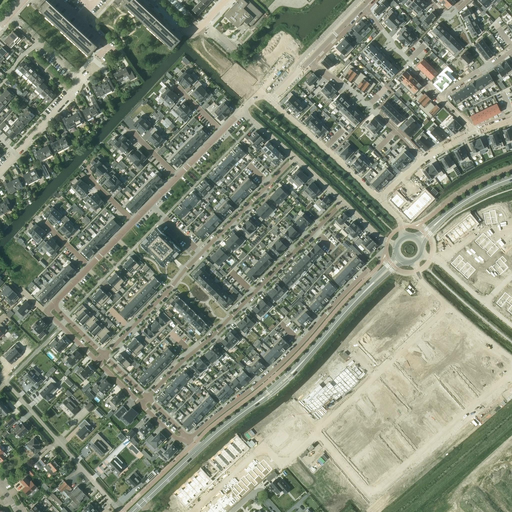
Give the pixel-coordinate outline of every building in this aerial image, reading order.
[(37,3),(35,5),(88,55),(97,46),(48,0),(39,0),(37,2),(37,3)] [(118,5),(120,2),(171,50),(181,40),(137,0),(115,0),(114,1),(118,5)] [(243,0),(237,0),(224,15),(237,28),(242,23),(246,27),(247,25),(250,27),(263,14),(249,1),(247,3),(243,0)] [(409,0),(408,0),(405,4),(412,10),(411,11),(421,1),(420,0),(413,0),(412,2),(409,0)] [(448,0),(444,5),(448,8),(447,9),(448,9),(450,6),(451,7),(456,2),(455,2),(456,1),(455,0),(448,0)] [(477,0),(483,5),(481,8),(485,12),(492,5),(486,0),(478,0),(477,0)] [(201,1),(197,5),(202,11),(207,6),(201,1)] [(374,11),(378,16),(379,15),(378,15),(384,10),(386,12),(391,7),(384,1),(382,3),(381,3),(382,3),(377,7),(374,9),(375,10),(374,11)] [(421,1),(411,11),(418,18),(423,13),(421,11),(426,5),(425,4),(423,1),(422,2),(421,1)] [(202,11),(197,5),(193,10),(198,15),(202,11)] [(460,13),(460,14),(460,15),(461,16),(463,19),(465,21),(475,16),(471,8),(468,9),(467,9),(468,9),(467,10),(467,9),(463,11),(464,12),(460,14),(460,13)] [(388,16),(383,21),(383,22),(384,21),(384,22),(384,23),(387,25),(388,26),(397,16),(390,9),(386,14),(388,16)] [(424,15),(419,20),(422,22),(423,21),(428,25),(433,20),(433,21),(436,18),(435,18),(436,17),(432,12),(426,18),(424,15)] [(397,16),(388,26),(392,30),(397,25),(400,27),(404,23),(401,20),(401,21),(397,17),(397,16)] [(475,16),(465,21),(466,24),(465,24),(466,25),(467,27),(468,28),(468,29),(479,24),(475,16)] [(361,35),(368,27),(362,20),(358,24),(353,29),(355,31),(353,34),(356,37),(354,40),(358,43),(363,38),(361,35)] [(438,24),(429,33),(433,36),(442,28),(441,27),(440,26),(438,24)] [(479,24),(468,29),(469,30),(470,31),(469,31),(470,32),(471,34),(472,34),(473,37),(482,32),(478,24),(479,24)] [(402,33),(396,38),(397,38),(399,40),(398,40),(401,43),(411,32),(410,33),(404,26),(399,31),(402,33)] [(442,28),(433,36),(437,40),(446,32),(445,31),(444,30),(442,28)] [(13,31),(9,36),(16,43),(20,38),(22,40),(24,37),(16,30),(14,32),(13,31)] [(411,32),(401,43),(403,45),(404,45),(405,46),(405,47),(411,42),(413,44),(418,38),(416,36),(415,36),(411,32)] [(446,32),(437,40),(441,44),(450,35),(449,35),(449,34),(448,34),(448,33),(448,34),(446,32)] [(450,35),(441,44),(445,48),(454,39),(453,38),(452,37),(450,35)] [(7,43),(4,45),(13,53),(15,51),(11,47),(16,43),(9,36),(4,41),(7,43)] [(341,41),(340,43),(350,53),(354,48),(353,48),(356,46),(352,42),(350,45),(344,39),(343,39),(341,41)] [(454,39),(445,48),(449,52),(457,43),(455,41),(455,40),(455,41),(454,40),(454,39)] [(481,39),(474,45),(477,49),(484,43),(481,39)] [(340,43),(335,47),(342,53),(339,56),(343,60),(350,53),(340,43)] [(370,43),(361,52),(365,56),(374,47),(372,45),(370,43)] [(457,43),(449,52),(453,56),(462,47),(461,46),(461,47),(460,46),(461,46),(460,46),(460,45),(459,45),(457,43)] [(484,43),(477,49),(480,53),(487,47),(484,43)] [(2,47),(0,49),(0,53),(5,58),(9,53),(11,55),(13,53),(4,45),(3,47),(2,47)] [(374,47),(365,56),(369,60),(378,51),(376,49),(374,47)] [(487,47),(480,53),(483,56),(490,51),(487,47)] [(472,60),(473,59),(469,54),(469,53),(466,50),(460,56),(468,63),(467,64),(470,67),(474,62),(472,60)] [(378,51),(369,60),(371,58),(375,62),(382,55),(380,53),(378,51)] [(490,51),(483,56),(486,60),(493,55),(490,51)] [(382,55),(375,62),(379,66),(386,58),(384,56),(383,57),(382,55)] [(338,64),(333,60),(331,62),(326,56),(320,62),(321,63),(320,63),(322,65),(323,65),(328,69),(333,64),(335,66),(338,64)] [(386,58),(379,66),(382,70),(389,63),(387,61),(388,60),(386,58)] [(423,59),(417,66),(420,69),(427,63),(423,59)] [(503,62),(500,64),(508,76),(511,72),(511,64),(511,65),(509,66),(505,60),(505,61),(503,62)] [(22,62),(17,68),(19,70),(23,74),(30,67),(25,63),(24,64),(22,62)] [(389,63),(382,70),(386,73),(384,75),(385,75),(394,66),(392,64),(391,64),(389,63)] [(427,63),(420,69),(424,73),(430,66),(427,63)] [(349,64),(342,74),(345,76),(343,77),(347,80),(356,69),(349,64)] [(495,67),(495,68),(499,74),(497,76),(500,81),(508,75),(508,76),(500,64),(497,66),(495,68),(495,67)] [(394,66),(385,75),(390,80),(396,73),(395,73),(397,70),(393,67),(394,66)] [(430,66),(424,73),(427,76),(433,70),(430,66)] [(23,74),(28,79),(35,71),(30,67),(23,74)] [(135,78),(130,68),(127,70),(125,68),(114,74),(117,81),(119,80),(119,81),(120,82),(121,82),(122,82),(123,81),(123,80),(122,79),(128,76),(130,81),(135,78)] [(356,69),(347,80),(351,83),(352,83),(352,82),(355,84),(362,74),(356,69)] [(443,79),(438,84),(443,89),(448,84),(449,86),(455,80),(449,74),(451,72),(448,69),(441,76),(443,79)] [(179,77),(177,79),(182,83),(191,74),(190,75),(186,70),(183,73),(181,72),(178,75),(179,77)] [(402,72),(396,78),(396,79),(400,83),(409,74),(405,70),(402,73),(402,72)] [(433,70),(427,76),(431,80),(437,73),(433,70)] [(28,79),(33,83),(39,76),(35,71),(28,79)] [(305,81),(303,83),(308,87),(307,88),(310,90),(315,85),(313,83),(318,78),(313,73),(305,81)] [(488,73),(484,76),(490,87),(495,84),(489,74),(488,73)] [(182,83),(181,84),(185,88),(186,87),(186,88),(191,83),(193,85),(198,80),(191,74),(182,83)] [(362,74),(355,84),(357,86),(356,87),(360,90),(369,79),(362,74)] [(409,74),(400,83),(404,87),(413,78),(413,77),(411,75),(411,76),(409,74)] [(33,83),(37,87),(42,82),(44,80),(39,76),(33,83)] [(481,78),(479,79),(485,89),(490,87),(484,76),(483,77),(482,77),(483,77),(482,77),(481,77),(481,78)] [(107,82),(102,85),(106,93),(112,90),(111,89),(114,87),(109,78),(106,79),(107,82)] [(413,78),(404,87),(408,91),(417,82),(413,78)] [(369,79),(360,90),(364,93),(366,92),(368,94),(376,84),(369,79)] [(474,81),(481,92),(480,91),(484,88),(485,90),(485,89),(479,79),(476,81),(475,81),(475,82),(474,81)] [(472,83),(469,84),(476,95),(481,92),(474,81),(473,82),(472,83)] [(35,89),(40,93),(46,86),(42,82),(37,87),(35,89)] [(197,88),(192,93),(193,94),(192,95),(196,98),(196,97),(197,98),(206,88),(199,82),(195,86),(197,88)] [(319,87),(313,92),(316,95),(318,92),(323,96),(332,86),(331,86),(328,83),(328,82),(321,89),(319,87)] [(417,82),(408,91),(412,95),(413,95),(413,96),(419,89),(419,88),(421,86),(417,82)] [(468,86),(465,88),(471,96),(475,94),(476,95),(469,84),(470,85),(469,85),(468,86)] [(106,93),(102,85),(96,87),(95,85),(92,86),(97,97),(100,96),(106,93)] [(40,93),(45,98),(51,91),(46,86),(40,93)] [(332,86),(323,96),(329,102),(332,99),(330,97),(336,91),(332,86)] [(2,94),(9,101),(14,96),(15,97),(16,95),(9,88),(8,90),(7,89),(2,94)] [(163,94),(159,98),(163,102),(173,93),(168,88),(166,90),(164,88),(161,92),(163,94)] [(206,88),(197,98),(201,102),(208,94),(204,90),(206,89),(206,88)] [(463,89),(461,90),(466,99),(471,96),(465,88),(464,88),(463,89)] [(459,92),(456,93),(462,104),(463,103),(462,102),(466,99),(461,90),(460,91),(459,92),(459,91),(458,92),(459,92)] [(51,91),(45,98),(49,102),(56,95),(51,91)] [(173,93),(163,102),(164,102),(165,101),(169,105),(168,106),(170,109),(175,104),(173,102),(177,97),(176,96),(177,96),(174,92),(173,93)] [(288,98),(284,103),(284,104),(284,103),(288,107),(296,98),(290,92),(286,96),(288,98)] [(421,92),(412,101),(418,107),(428,97),(424,93),(423,95),(421,92)] [(451,96),(454,100),(453,100),(455,103),(458,107),(462,104),(456,93),(455,94),(454,94),(454,95),(451,96)] [(2,94),(0,96),(0,101),(5,106),(9,101),(2,94)] [(339,95),(330,104),(335,108),(343,99),(339,96),(339,95)] [(96,101),(93,96),(90,98),(93,103),(94,105),(88,108),(93,117),(99,114),(102,112),(96,101)] [(428,97),(418,107),(424,112),(432,104),(430,102),(432,100),(428,97)] [(296,98),(288,107),(292,111),(300,102),(296,99),(297,98),(296,98)] [(223,103),(219,107),(227,115),(231,110),(226,106),(229,103),(224,99),(221,101),(223,103)] [(343,99),(335,108),(338,112),(347,103),(343,99)] [(386,101),(379,108),(383,111),(389,105),(386,101)] [(300,102),(292,111),(296,114),(295,115),(296,115),(304,107),(304,106),(300,102)] [(176,105),(172,110),(178,116),(188,107),(187,107),(188,106),(184,103),(183,103),(178,107),(176,105)] [(347,103),(338,112),(339,112),(339,111),(343,114),(342,115),(342,116),(351,107),(347,103)] [(432,104),(424,112),(430,118),(440,108),(436,105),(434,106),(432,104)] [(496,104),(492,106),(496,114),(500,112),(496,104)] [(389,105),(383,111),(386,115),(393,108),(389,105)] [(492,106),(487,108),(492,116),(496,114),(492,106)] [(23,113),(30,120),(35,115),(32,113),(34,111),(29,107),(23,113)] [(188,107),(178,116),(183,121),(192,112),(188,107)] [(213,110),(211,113),(215,117),(218,114),(222,119),(223,118),(224,118),(226,115),(227,115),(219,107),(215,111),(213,110)] [(351,107),(342,116),(346,119),(355,111),(355,110),(351,107)] [(82,108),(79,110),(84,120),(84,119),(87,118),(87,120),(93,117),(88,108),(83,111),(82,108)] [(393,108),(386,115),(390,118),(396,111),(393,108)] [(487,108),(483,110),(487,118),(492,116),(487,108)] [(78,114),(72,117),(76,125),(85,121),(84,119),(84,120),(79,110),(76,111),(78,114)] [(483,110),(479,112),(483,120),(487,118),(483,110)] [(355,111),(346,119),(350,123),(358,114),(355,111)] [(396,111),(390,118),(393,121),(400,115),(396,111)] [(312,112),(303,121),(308,125),(316,116),(312,112)] [(479,112),(474,114),(479,123),(483,120),(479,112)] [(23,113),(18,118),(26,125),(30,120),(23,113)] [(358,114),(350,123),(354,127),(363,118),(362,118),(358,114)] [(474,114),(470,116),(474,125),(479,123),(474,114)] [(400,115),(393,121),(397,125),(403,118),(400,115)] [(136,117),(133,120),(135,122),(133,124),(137,129),(146,119),(146,120),(141,116),(138,119),(136,117)] [(316,116),(308,125),(311,129),(320,120),(316,116)] [(76,125),(72,117),(67,119),(65,117),(62,119),(67,128),(68,129),(69,129),(70,129),(76,125)] [(410,117),(404,124),(407,127),(404,131),(410,137),(419,128),(413,122),(414,121),(410,117)] [(18,118),(14,123),(21,129),(26,125),(18,118)] [(365,122),(362,125),(364,127),(368,131),(378,122),(377,121),(377,122),(373,118),(374,118),(373,118),(367,124),(365,122)] [(452,118),(445,125),(454,134),(458,130),(457,130),(461,126),(457,122),(452,118)] [(138,129),(137,130),(140,133),(141,132),(142,133),(151,124),(146,119),(137,129),(138,129)] [(320,120),(311,129),(315,133),(324,124),(323,125),(319,121),(320,120)] [(378,122),(368,131),(375,138),(378,134),(376,132),(382,126),(378,122)] [(14,123),(10,127),(17,134),(21,129),(14,123)] [(324,124),(315,133),(319,137),(324,132),(326,134),(328,132),(326,129),(328,128),(324,124)] [(201,125),(195,131),(204,140),(208,135),(201,129),(203,127),(201,125)] [(431,126),(427,129),(430,132),(429,132),(439,142),(444,136),(435,127),(433,128),(431,126)] [(17,134),(10,127),(6,132),(13,139),(17,134)] [(148,140),(151,144),(152,143),(160,136),(156,131),(157,130),(155,127),(150,132),(152,134),(148,139),(148,140)] [(509,128),(502,130),(503,131),(504,134),(503,134),(504,138),(505,137),(506,141),(507,144),(511,141),(511,135),(511,136),(509,129),(509,128)] [(192,135),(191,135),(200,143),(204,140),(195,131),(196,132),(192,136),(192,135)] [(256,131),(247,140),(251,144),(260,135),(256,131)] [(64,137),(58,140),(63,149),(69,146),(69,147),(72,146),(71,143),(66,133),(64,134),(63,135),(64,137)] [(421,137),(416,142),(425,151),(431,145),(425,140),(428,137),(422,133),(420,135),(421,137)] [(495,133),(488,135),(489,135),(493,146),(492,146),(493,146),(493,148),(499,146),(500,148),(504,147),(501,139),(498,140),(495,133)] [(117,136),(110,143),(117,149),(127,139),(126,138),(126,137),(123,134),(119,139),(117,136)] [(191,135),(188,139),(196,147),(200,143),(191,135)] [(260,135),(251,144),(256,149),(255,150),(258,152),(262,148),(259,146),(265,140),(260,135)] [(160,136),(152,143),(157,148),(164,140),(160,136)] [(474,140),(480,153),(479,151),(484,149),(485,150),(488,149),(486,145),(483,146),(480,138),(479,138),(479,139),(475,141),(474,140)] [(127,139),(117,149),(118,150),(118,149),(122,153),(123,152),(126,154),(130,149),(128,147),(132,143),(129,140),(128,140),(127,139)] [(188,139),(184,143),(192,151),(196,147),(188,139)] [(52,140),(49,142),(54,152),(55,153),(57,152),(63,149),(58,140),(53,143),(52,140)] [(474,140),(468,143),(469,143),(472,151),(470,152),(471,156),(480,153),(474,140)] [(47,146),(42,149),(46,158),(52,155),(51,153),(54,152),(49,142),(46,143),(47,146)] [(268,142),(262,148),(265,152),(264,154),(272,145),(270,144),(268,142)] [(345,149),(340,155),(345,160),(353,152),(348,147),(350,144),(347,142),(342,147),(345,149)] [(184,143),(180,147),(189,155),(192,151),(184,143)] [(272,145),(264,154),(268,157),(276,149),(272,145)] [(238,146),(233,150),(242,159),(246,154),(238,146)] [(180,147),(176,150),(185,159),(189,155),(180,147)] [(404,148),(398,154),(407,163),(410,159),(411,159),(406,154),(408,152),(404,148)] [(459,148),(453,151),(458,161),(459,161),(460,163),(465,161),(466,162),(470,160),(466,154),(463,155),(459,148),(460,148),(459,148)] [(46,158),(42,149),(36,152),(35,149),(32,151),(37,160),(40,159),(41,161),(46,158)] [(132,151),(126,157),(133,163),(142,154),(141,152),(138,149),(134,153),(132,151)] [(276,149),(268,157),(271,161),(279,152),(276,149)] [(176,150),(173,154),(181,163),(185,159),(176,150)] [(233,150),(230,154),(230,155),(238,162),(241,158),(242,159),(233,150)] [(381,157),(374,150),(371,153),(377,160),(381,157)] [(279,152),(271,161),(276,166),(284,157),(279,152)] [(356,159),(351,164),(355,168),(364,159),(364,158),(364,159),(360,155),(360,154),(358,152),(355,156),(357,158),(356,159)] [(142,154),(133,163),(140,170),(145,164),(143,161),(146,158),(142,154)] [(173,154),(166,161),(168,163),(171,160),(177,167),(181,163),(173,154)] [(398,154),(394,158),(403,167),(407,163),(398,154)] [(230,155),(226,158),(235,166),(234,165),(237,162),(238,162),(230,155)] [(446,155),(440,159),(446,168),(445,169),(446,169),(447,171),(452,168),(453,168),(456,166),(453,161),(450,162),(446,156),(446,155)] [(93,165),(90,168),(94,173),(104,162),(98,156),(90,163),(93,165)] [(226,158),(223,162),(231,170),(235,166),(226,158)] [(392,163),(392,164),(399,171),(399,170),(403,167),(394,158),(396,160),(392,164),(392,163)] [(364,159),(355,168),(360,173),(360,172),(366,166),(368,168),(372,164),(369,162),(369,163),(364,159)] [(104,162),(94,173),(95,174),(98,177),(99,177),(101,174),(104,176),(109,171),(103,165),(105,163),(104,162)] [(223,162),(219,165),(227,174),(231,170),(223,162)] [(427,167),(435,178),(439,175),(441,177),(444,174),(440,169),(437,171),(432,164),(431,164),(432,164),(427,167)] [(34,169),(29,172),(33,181),(39,178),(39,177),(42,176),(36,165),(33,167),(34,169)] [(44,165),(40,167),(45,178),(50,176),(44,165)] [(219,165),(216,169),(224,177),(227,174),(219,165)] [(384,167),(380,171),(389,179),(393,175),(393,176),(393,175),(384,167)] [(427,167),(422,171),(427,178),(425,180),(429,185),(431,183),(430,182),(435,178),(427,167)] [(216,169),(212,173),(220,181),(224,177),(216,169)] [(298,169),(290,177),(294,182),(293,182),(293,183),(302,173),(298,169)] [(105,183),(108,186),(109,187),(119,177),(113,170),(105,178),(108,180),(105,183)] [(151,176),(151,177),(159,185),(163,181),(159,177),(162,175),(157,170),(154,173),(155,174),(152,177),(151,176)] [(380,171),(377,174),(385,183),(389,179),(380,171)] [(22,173),(19,174),(25,185),(33,181),(29,172),(23,175),(22,173)] [(212,173),(209,176),(215,183),(219,179),(220,181),(212,173)] [(302,173),(293,183),(298,187),(307,177),(306,177),(307,176),(303,173),(303,174),(302,173)] [(16,190),(22,186),(23,188),(26,187),(25,185),(19,174),(16,175),(18,178),(12,181),(16,190)] [(377,174),(373,178),(382,187),(385,183),(377,174)] [(119,177),(109,187),(114,191),(116,189),(119,191),(125,184),(119,178),(120,177),(119,177)] [(151,177),(147,180),(156,189),(159,185),(151,177)] [(247,177),(243,181),(252,190),(256,185),(247,177)] [(373,178),(369,182),(378,191),(382,187),(373,178)] [(74,184),(71,188),(75,192),(84,183),(80,179),(78,181),(76,179),(72,182),(74,184)] [(147,180),(143,184),(152,193),(156,189),(147,180)] [(204,180),(200,184),(209,193),(215,186),(210,181),(208,183),(204,180)] [(16,190),(12,181),(7,184),(5,181),(2,183),(7,192),(10,191),(11,192),(16,190)] [(243,181),(239,185),(248,193),(250,191),(252,190),(243,181)] [(312,182),(303,192),(307,196),(316,187),(317,186),(316,185),(313,182),(312,183),(312,182)] [(84,183),(75,192),(80,197),(89,187),(88,187),(89,186),(85,183),(84,183)] [(143,184),(139,188),(148,197),(152,193),(143,184)] [(200,184),(196,188),(199,191),(197,194),(203,199),(209,193),(200,184)] [(239,185),(236,189),(244,197),(248,193),(248,194),(248,193),(239,185)] [(279,187),(275,192),(284,201),(283,199),(287,195),(279,187)] [(316,187),(307,196),(308,196),(312,200),(321,191),(316,187)] [(139,188),(136,192),(144,201),(148,197),(139,188)] [(236,189),(232,193),(241,201),(242,200),(244,197),(236,189)] [(425,191),(421,195),(428,202),(432,198),(425,191)] [(136,193),(133,197),(141,204),(144,201),(136,192),(135,192),(136,193)] [(275,192),(271,196),(280,206),(284,201),(275,192)] [(95,193),(85,203),(90,207),(99,198),(99,197),(96,193),(95,194),(95,193)] [(193,193),(189,196),(197,205),(201,201),(193,193)] [(232,193),(229,196),(237,204),(241,201),(232,193)] [(397,194),(390,200),(394,204),(401,197),(397,194)] [(421,195),(417,199),(424,206),(428,202),(421,195)] [(189,196),(185,200),(194,208),(197,205),(189,196)] [(319,198),(314,203),(321,210),(325,206),(326,207),(329,204),(328,203),(329,202),(330,201),(330,200),(331,200),(328,197),(328,198),(327,198),(326,196),(321,201),(319,199),(319,198)] [(5,201),(0,204),(0,205),(4,213),(10,210),(9,208),(12,207),(7,197),(4,199),(5,201)] [(128,200),(137,208),(141,204),(133,197),(133,198),(130,201),(128,200)] [(401,197),(394,204),(397,208),(404,201),(401,197)] [(99,198),(90,207),(97,214),(101,209),(99,207),(104,202),(99,198)] [(227,198),(221,204),(229,213),(234,208),(231,205),(233,203),(227,198)] [(417,199),(414,202),(421,209),(424,206),(417,199)] [(128,200),(122,206),(124,208),(126,206),(133,212),(137,208),(128,200)] [(182,203),(190,212),(194,208),(185,200),(182,203)] [(261,207),(260,207),(270,216),(274,212),(272,210),(275,207),(272,205),(270,207),(265,202),(261,207)] [(414,202),(410,206),(417,213),(421,209),(414,202)] [(182,203),(178,207),(187,216),(190,212),(182,203)] [(221,204),(215,211),(220,216),(222,214),(225,217),(229,213),(221,204)] [(48,207),(45,210),(47,212),(45,214),(49,219),(58,209),(54,205),(50,209),(48,207)] [(407,209),(407,210),(413,216),(417,213),(410,206),(407,209)] [(178,207),(174,212),(182,220),(187,216),(178,207)] [(260,207),(256,211),(261,216),(258,218),(261,221),(268,215),(270,216),(260,207)] [(50,219),(49,220),(53,223),(53,222),(54,223),(63,214),(58,209),(49,219),(50,219)] [(402,212),(402,213),(410,220),(413,216),(407,210),(407,209),(406,209),(402,212)] [(495,210),(489,211),(489,212),(490,212),(492,223),(491,223),(492,224),(498,223),(495,210)] [(213,212),(209,216),(217,224),(221,220),(220,219),(213,212)] [(298,216),(307,225),(312,220),(311,220),(304,213),(303,212),(299,216),(298,216)] [(489,212),(483,213),(486,224),(491,223),(492,223),(490,212),(489,212)] [(336,221),(335,222),(341,229),(346,224),(343,222),(348,218),(348,217),(343,213),(342,215),(342,214),(341,215),(340,215),(338,217),(339,218),(336,220),(336,221)] [(113,215),(107,222),(115,230),(119,226),(113,219),(115,217),(113,215)] [(209,216),(206,220),(214,228),(217,224),(209,216)] [(298,216),(294,220),(303,229),(307,225),(298,216)] [(470,216),(465,219),(472,227),(476,223),(470,216)] [(247,221),(245,223),(254,232),(259,227),(257,226),(259,223),(257,220),(254,223),(249,218),(247,221)] [(465,219),(461,222),(468,230),(472,227),(465,219)] [(69,220),(60,229),(60,230),(63,234),(64,233),(73,224),(69,220)] [(202,223),(211,232),(211,231),(214,228),(206,220),(203,224),(202,223)] [(103,225),(112,234),(115,230),(107,222),(107,223),(104,226),(103,225)] [(346,224),(341,229),(348,235),(349,234),(357,226),(353,222),(348,227),(346,224)] [(461,222),(458,226),(464,233),(468,230),(461,222)] [(202,223),(198,227),(207,236),(211,232),(202,223)] [(244,224),(241,227),(245,232),(243,234),(248,239),(254,232),(245,223),(244,224)] [(285,229),(294,238),(295,238),(295,237),(298,234),(293,229),(295,226),(292,223),(290,225),(286,230),(285,229)] [(32,224),(28,227),(30,229),(28,231),(33,235),(31,237),(40,228),(36,224),(34,226),(32,224)] [(73,224),(64,233),(69,238),(73,233),(76,235),(80,230),(78,228),(77,229),(73,225),(74,224),(73,224)] [(103,225),(99,229),(108,238),(112,234),(103,225)] [(357,226),(349,234),(353,238),(352,239),(354,241),(358,237),(356,235),(361,230),(361,231),(362,230),(361,230),(361,229),(358,226),(357,226)] [(458,226),(454,229),(460,236),(464,233),(458,226)] [(140,244),(148,252),(155,259),(163,267),(163,266),(169,260),(171,258),(174,255),(179,250),(180,250),(180,249),(172,242),(161,231),(162,230),(162,229),(161,230),(157,227),(156,227),(157,227),(141,244),(140,244)] [(198,227),(194,231),(194,232),(197,234),(203,240),(207,236),(198,227)] [(40,228),(31,237),(38,244),(42,239),(40,237),(45,232),(44,232),(45,231),(41,228),(40,228)] [(100,230),(96,234),(104,242),(108,238),(99,229),(100,230)] [(281,233),(278,235),(283,240),(285,237),(290,242),(294,238),(285,229),(281,233)] [(454,229),(450,232),(456,239),(460,236),(454,229)] [(450,232),(445,235),(452,243),(456,239),(450,232)] [(483,233),(475,241),(479,245),(487,237),(483,233)] [(93,238),(92,238),(100,246),(104,242),(96,234),(97,235),(93,239),(93,238)] [(234,234),(230,238),(239,247),(246,241),(241,236),(239,238),(234,234)] [(276,238),(272,242),(282,251),(286,247),(280,242),(283,240),(278,235),(276,238)] [(361,239),(356,244),(359,246),(360,245),(364,249),(373,240),(368,236),(363,241),(361,239)] [(487,237),(479,245),(483,249),(484,248),(483,248),(491,241),(487,237)] [(51,238),(42,248),(46,252),(55,243),(55,242),(56,241),(52,238),(51,239),(51,238)] [(88,241),(97,249),(100,246),(92,238),(89,242),(88,241)] [(230,238),(225,243),(230,247),(228,250),(231,253),(233,250),(234,251),(238,247),(239,248),(239,247),(230,238)] [(373,240),(364,249),(369,254),(377,245),(373,240)] [(88,241),(84,245),(93,253),(97,249),(88,241)] [(491,241),(483,248),(484,248),(487,252),(495,245),(491,241)] [(272,242),(268,246),(270,248),(269,248),(270,249),(270,248),(277,255),(277,256),(282,251),(272,242)] [(55,243),(46,252),(47,251),(51,255),(51,256),(53,258),(57,254),(55,252),(60,247),(55,243)] [(312,248),(321,257),(320,255),(323,251),(316,244),(312,248)] [(84,245),(78,251),(80,253),(82,251),(89,257),(93,253),(84,245)] [(487,252),(486,253),(490,257),(499,249),(495,245),(487,252)] [(312,248),(309,252),(317,261),(321,257),(312,248)] [(215,253),(224,261),(228,257),(220,249),(215,253)] [(265,251),(260,255),(269,264),(273,260),(265,251)] [(309,252),(305,256),(312,263),(316,259),(317,261),(309,252)] [(215,253),(211,258),(216,262),(213,265),(218,269),(220,267),(219,265),(223,261),(223,262),(224,261),(215,253)] [(355,254),(351,259),(359,267),(364,263),(355,254)] [(257,259),(256,259),(265,268),(269,264),(260,255),(260,256),(262,257),(258,261),(257,259)] [(459,255),(451,264),(455,268),(462,261),(464,259),(459,255)] [(127,260),(126,261),(137,271),(141,267),(140,266),(143,263),(139,260),(137,263),(131,256),(130,257),(129,257),(127,260)] [(305,256),(301,260),(310,268),(313,265),(311,263),(312,263),(305,256)] [(502,256),(495,262),(496,263),(504,272),(508,268),(504,263),(507,261),(502,256)] [(256,259),(252,264),(261,272),(265,268),(256,259)] [(351,259),(347,263),(355,271),(359,267),(351,259)] [(64,267),(71,275),(75,271),(69,265),(69,264),(71,262),(69,260),(66,263),(68,264),(65,268),(64,267)] [(301,260),(297,263),(306,272),(310,268),(301,260)] [(123,264),(122,265),(128,271),(126,274),(130,277),(132,275),(131,273),(135,269),(137,271),(126,261),(125,262),(125,261),(123,264)] [(462,261),(455,268),(459,271),(466,264),(462,261)] [(466,264),(459,271),(463,275),(471,266),(467,262),(466,264)] [(297,263),(293,267),(302,276),(303,276),(302,275),(305,271),(306,272),(297,263)] [(347,263),(343,267),(352,275),(355,271),(347,263)] [(491,266),(489,268),(493,273),(495,271),(499,275),(504,272),(496,263),(492,267),(491,266)] [(249,267),(248,268),(257,276),(261,272),(252,264),(254,265),(250,269),(249,267)] [(471,266),(463,275),(467,279),(476,270),(471,266)] [(64,267),(60,271),(68,279),(71,275),(64,267)] [(193,276),(192,277),(196,280),(197,280),(205,271),(201,267),(193,276)] [(293,267),(290,271),(299,280),(302,276),(293,267)] [(343,267),(339,271),(348,279),(352,275),(343,267)] [(248,268),(244,272),(253,280),(257,276),(248,268)] [(55,274),(64,283),(68,279),(60,271),(56,275),(55,274)] [(205,271),(197,280),(201,284),(210,275),(205,271)] [(290,271),(286,275),(295,284),(299,280),(290,271)] [(339,271),(336,275),(344,283),(348,279),(339,271)] [(112,276),(111,277),(121,287),(126,282),(125,282),(127,279),(124,276),(122,278),(115,272),(114,273),(112,275),(112,276)] [(55,274),(51,278),(60,287),(64,283),(55,274)] [(210,275),(201,284),(205,288),(213,280),(209,276),(210,275)] [(286,275),(282,279),(291,288),(295,284),(286,275)] [(336,275),(332,278),(340,286),(344,283),(336,275)] [(108,280),(107,281),(113,287),(111,289),(114,293),(117,290),(117,291),(121,287),(111,277),(110,277),(107,280),(108,280)] [(147,282),(157,292),(155,290),(161,283),(154,277),(151,280),(150,279),(148,282),(147,282)] [(53,280),(49,284),(56,291),(60,287),(51,278),(53,280)] [(213,280),(205,288),(209,292),(217,284),(213,280)] [(328,281),(324,285),(332,293),(336,289),(328,281)] [(48,282),(44,286),(53,294),(56,291),(49,284),(48,282)] [(147,282),(143,286),(153,296),(157,292),(147,282)] [(416,282),(410,287),(417,294),(422,289),(416,282)] [(217,284),(209,292),(213,296),(221,288),(217,284)] [(274,285),(272,287),(273,288),(272,289),(282,298),(288,291),(284,286),(281,289),(277,284),(275,286),(274,285)] [(5,285),(0,290),(2,292),(2,293),(1,293),(1,294),(4,298),(5,297),(7,299),(6,299),(9,303),(8,304),(11,307),(15,302),(13,299),(17,295),(7,286),(7,287),(5,285)] [(325,286),(322,290),(329,297),(328,296),(332,293),(324,285),(324,286),(325,286)] [(44,286),(40,290),(49,298),(53,294),(44,286)] [(143,286),(139,290),(149,300),(153,296),(143,286)] [(410,287),(406,291),(412,298),(417,294),(410,287)] [(97,291),(96,292),(106,302),(110,298),(110,297),(112,295),(109,291),(106,294),(100,288),(99,289),(96,291),(97,291)] [(221,288),(213,296),(217,300),(225,292),(224,293),(220,289),(221,288)] [(272,289),(268,293),(273,298),(270,300),(273,303),(276,300),(277,302),(282,298),(272,289)] [(321,289),(317,293),(326,301),(329,297),(322,290),(321,289)] [(40,290),(34,296),(38,301),(41,298),(45,302),(49,298),(40,290)] [(139,290),(135,294),(145,304),(149,300),(139,290)] [(406,291),(401,296),(408,303),(412,298),(406,291)] [(92,296),(91,297),(98,303),(95,305),(99,308),(101,306),(102,307),(106,302),(96,292),(95,293),(94,293),(92,295),(92,296)] [(225,292),(217,300),(218,300),(221,304),(230,295),(229,296),(225,292)] [(511,297),(505,292),(496,303),(501,307),(506,301),(509,303),(511,299),(511,297)] [(317,293),(314,297),(323,306),(322,304),(326,301),(317,293)] [(135,294),(131,298),(141,308),(145,304),(135,294)] [(172,297),(168,301),(170,303),(174,307),(178,303),(180,305),(184,302),(177,295),(176,296),(175,294),(172,297)] [(222,304),(221,305),(225,308),(226,308),(234,299),(230,295),(221,304),(222,304)] [(401,296),(396,300),(403,308),(408,303),(401,296)] [(315,298),(312,301),(320,309),(323,306),(314,297),(315,298)] [(131,298),(127,302),(137,312),(141,308),(131,298)] [(261,299),(257,303),(257,304),(266,313),(273,306),(269,302),(266,304),(261,299)] [(432,299),(427,304),(433,311),(439,306),(432,299)] [(396,300),(391,305),(398,312),(403,308),(396,300)] [(312,301),(308,305),(316,313),(320,309),(312,301)] [(17,306),(13,310),(16,313),(21,318),(23,315),(31,307),(26,302),(20,308),(17,306)] [(123,306),(133,316),(135,314),(137,312),(127,302),(126,302),(128,304),(124,308),(123,306)] [(178,303),(174,307),(180,313),(187,305),(184,302),(180,305),(178,303)] [(257,304),(253,309),(257,313),(255,315),(260,320),(266,313),(257,304)] [(427,304),(422,308),(429,315),(433,311),(427,304)] [(78,311),(75,314),(77,316),(76,318),(79,321),(89,311),(82,305),(77,310),(78,311)] [(187,305),(180,313),(184,317),(188,313),(190,315),(194,311),(187,305)] [(391,305),(386,310),(393,317),(398,312),(391,305)] [(123,306),(118,310),(120,312),(119,313),(124,318),(125,317),(127,319),(131,315),(133,316),(123,306)] [(305,308),(299,314),(308,323),(312,319),(309,316),(311,313),(305,308)] [(422,308),(417,313),(424,320),(429,315),(422,308)] [(89,311),(79,321),(83,325),(85,323),(87,326),(95,317),(96,318),(98,316),(96,314),(94,316),(89,311)] [(188,313),(184,317),(190,323),(198,315),(194,311),(190,315),(188,313)] [(160,313),(156,316),(166,326),(167,326),(172,320),(164,312),(161,314),(160,313)] [(386,313),(381,318),(388,325),(393,320),(386,313)] [(417,313),(412,317),(419,325),(424,320),(417,313)] [(299,314),(293,321),(298,326),(301,324),(304,327),(308,323),(299,314)] [(190,323),(188,324),(195,331),(200,325),(198,323),(201,319),(198,315),(190,323)] [(154,322),(152,324),(161,332),(166,327),(166,326),(156,316),(153,320),(154,322)] [(242,320),(241,320),(251,329),(257,322),(253,318),(250,320),(246,316),(241,320),(242,320)] [(449,316),(445,320),(451,327),(456,323),(449,316)] [(95,317),(87,326),(89,328),(87,329),(91,333),(101,323),(96,318),(95,317)] [(412,317),(407,322),(414,329),(419,325),(412,317)] [(381,318),(376,323),(383,330),(388,325),(381,318)] [(39,334),(37,336),(41,340),(46,335),(42,331),(45,328),(44,327),(47,325),(41,319),(38,322),(37,321),(34,324),(36,326),(33,328),(39,334)] [(200,325),(195,331),(197,329),(202,335),(206,331),(204,329),(208,325),(201,319),(198,323),(200,325)] [(240,320),(237,323),(237,324),(237,325),(242,329),(239,332),(244,336),(251,329),(241,320),(240,320)] [(407,322),(402,327),(409,334),(414,329),(407,322)] [(101,323),(91,333),(95,336),(96,335),(98,337),(107,328),(106,328),(101,323)] [(376,323),(371,327),(378,335),(383,330),(376,323)] [(148,324),(145,328),(155,338),(156,337),(161,332),(152,324),(150,326),(148,324)] [(107,328),(98,337),(101,339),(99,341),(103,344),(109,338),(110,339),(111,338),(114,335),(107,329),(109,327),(108,326),(106,328),(107,328)] [(371,327),(366,332),(373,339),(378,335),(371,327)] [(143,333),(141,336),(149,344),(154,339),(155,338),(145,328),(141,332),(143,333)] [(401,328),(396,333),(402,341),(408,336),(401,328)] [(433,331),(429,335),(435,342),(440,338),(433,331)] [(14,332),(11,334),(16,340),(19,337),(14,332)] [(225,336),(225,337),(235,346),(239,341),(238,339),(240,337),(237,334),(235,336),(230,332),(226,336),(225,337),(225,336)] [(366,332),(361,337),(368,344),(373,339),(366,332)] [(396,333),(390,338),(397,345),(402,341),(396,333)] [(462,338),(458,341),(462,346),(470,339),(466,335),(462,338)] [(223,340),(221,341),(226,345),(224,348),(226,351),(229,348),(231,350),(235,346),(225,337),(225,336),(224,336),(222,339),(223,339),(222,339),(223,340)] [(280,336),(276,341),(284,349),(289,345),(280,336)] [(132,341),(131,341),(139,350),(143,346),(144,347),(147,344),(144,341),(141,343),(135,337),(134,338),(131,340),(132,341)] [(361,337),(356,342),(363,349),(368,344),(361,337)] [(54,339),(49,345),(52,348),(54,346),(59,352),(62,349),(63,350),(66,347),(65,346),(68,343),(65,340),(65,341),(62,338),(57,342),(54,339)] [(390,338),(385,343),(392,350),(397,345),(390,338)] [(470,339),(462,346),(466,350),(470,347),(474,344),(470,339)] [(127,345),(126,346),(133,352),(130,354),(134,358),(136,355),(137,356),(141,351),(139,350),(131,341),(130,342),(127,344),(127,345)] [(276,341),(272,345),(274,346),(280,353),(281,353),(284,349),(276,341)] [(16,343),(5,353),(6,355),(5,357),(11,364),(22,354),(18,350),(21,348),(16,343)] [(385,343),(380,347),(387,355),(392,350),(385,343)] [(166,346),(162,351),(172,360),(171,359),(175,355),(173,353),(174,352),(172,350),(171,351),(166,346)] [(213,346),(209,350),(218,360),(222,355),(221,354),(221,353),(220,353),(213,347),(214,346),(213,346)] [(269,348),(277,357),(280,353),(274,346),(270,350),(269,348)] [(486,346),(481,350),(488,358),(493,354),(486,346)] [(380,347),(375,352),(382,360),(387,355),(380,347)] [(269,348),(265,352),(273,360),(277,357),(269,348)] [(209,351),(205,355),(210,360),(208,362),(207,361),(210,365),(212,367),(215,364),(214,364),(218,360),(209,350),(209,351)] [(67,355),(62,360),(65,362),(67,360),(73,365),(82,356),(76,351),(70,357),(67,355)] [(158,355),(167,363),(168,363),(169,361),(170,362),(172,360),(162,351),(164,352),(160,356),(158,355)] [(265,352),(262,356),(268,362),(270,364),(273,360),(265,352)] [(375,352),(370,357),(377,364),(382,360),(375,352)] [(117,357),(116,358),(126,368),(130,363),(132,360),(129,357),(126,359),(120,353),(119,354),(116,357),(117,357)] [(406,354),(398,361),(402,365),(409,359),(406,354)] [(158,355),(154,359),(164,368),(166,366),(165,366),(167,363),(158,355)] [(448,355),(443,359),(450,366),(454,363),(448,355)] [(258,356),(252,362),(260,371),(265,367),(262,364),(264,361),(258,356)] [(195,362),(204,371),(210,365),(207,361),(205,364),(199,358),(195,362)] [(154,359),(150,363),(159,372),(161,369),(162,370),(164,368),(154,359)] [(409,359),(402,365),(405,369),(413,363),(409,359)] [(443,359),(439,362),(446,370),(450,366),(443,359)] [(499,360),(495,364),(501,372),(502,371),(506,368),(499,360)] [(466,361),(459,368),(462,372),(470,365),(466,361)] [(195,362),(190,367),(191,367),(195,371),(192,375),(194,377),(197,379),(204,371),(195,362)] [(252,362),(246,369),(251,374),(253,372),(256,375),(260,371),(252,362)] [(439,362),(435,366),(442,373),(446,370),(439,362)] [(150,363),(146,367),(156,376),(158,375),(157,374),(159,372),(150,363)] [(413,363),(405,369),(409,373),(416,367),(413,363)] [(81,367),(76,372),(79,375),(80,373),(85,379),(86,379),(86,378),(93,371),(93,370),(94,371),(94,370),(88,365),(87,365),(88,365),(87,366),(84,369),(81,367)] [(470,365),(462,372),(466,376),(473,369),(470,365)] [(319,383),(302,399),(314,412),(331,396),(335,401),(341,395),(342,396),(359,380),(346,366),(329,382),(330,384),(324,389),(319,383)] [(435,366),(431,370),(437,377),(442,373),(435,366)] [(148,369),(144,373),(151,380),(153,377),(154,378),(156,376),(146,367),(148,369)] [(416,367),(409,373),(412,378),(420,371),(416,367)] [(31,369),(24,376),(28,380),(29,379),(30,381),(34,385),(35,384),(37,387),(43,380),(40,378),(37,375),(38,373),(36,371),(34,373),(31,369)] [(473,369),(466,376),(469,380),(477,374),(473,369)] [(242,370),(238,374),(246,382),(250,378),(242,370)] [(184,371),(180,375),(189,383),(194,377),(189,371),(187,373),(184,371)] [(420,371),(412,378),(416,382),(423,375),(420,371)] [(144,373),(138,379),(144,386),(150,379),(151,380),(144,373)] [(234,376),(233,376),(243,385),(246,382),(238,374),(235,377),(234,376)] [(477,374),(469,380),(473,384),(480,378),(477,374)] [(180,375),(176,378),(184,386),(187,382),(188,383),(189,383),(180,375)] [(423,375),(416,382),(419,386),(427,379),(423,375)] [(233,376),(230,380),(238,388),(242,384),(243,386),(243,385),(233,376)] [(48,386),(40,393),(43,396),(44,397),(43,397),(44,397),(44,398),(44,397),(45,398),(46,399),(48,400),(52,396),(53,395),(52,395),(58,389),(54,385),(56,383),(51,377),(45,383),(48,386)] [(176,378),(173,382),(181,390),(180,389),(184,386),(176,378)] [(480,378),(473,384),(476,388),(484,382),(480,378)] [(97,384),(92,389),(97,393),(100,390),(103,394),(112,385),(105,379),(99,386),(97,384)] [(226,383),(235,392),(238,388),(230,380),(231,381),(228,385),(226,383)] [(378,380),(371,387),(374,391),(382,384),(378,380)] [(173,382),(169,386),(177,394),(181,390),(173,382)] [(484,382),(476,388),(480,393),(488,386),(484,382)] [(226,383),(223,387),(230,394),(233,391),(234,392),(235,392),(226,383)] [(382,384),(374,391),(378,395),(385,389),(382,384)] [(439,384),(432,391),(435,395),(443,389),(439,384)] [(165,390),(174,398),(177,394),(169,386),(165,390)] [(218,390),(226,398),(230,394),(223,387),(219,390),(218,390)] [(385,389),(378,395),(381,399),(389,393),(385,389)] [(443,389),(435,395),(439,399),(446,393),(443,389)] [(165,390),(161,394),(170,402),(174,398),(165,390)] [(218,390),(214,394),(222,402),(226,398),(218,390)] [(111,395),(107,400),(114,407),(123,397),(121,395),(118,392),(113,397),(111,395)] [(208,393),(204,398),(212,406),(216,402),(208,393)] [(389,393),(381,399),(385,403),(393,397),(389,393)] [(446,393),(439,399),(442,403),(450,397),(446,393)] [(161,394),(157,398),(164,405),(166,406),(170,402),(161,394)] [(420,394),(416,397),(423,405),(427,401),(420,394)] [(64,402),(60,405),(64,409),(65,410),(65,411),(71,417),(72,416),(73,416),(75,414),(75,413),(79,409),(76,406),(77,406),(68,397),(66,400),(64,402)] [(393,397),(385,403),(388,407),(396,401),(393,397)] [(416,397),(412,401),(419,408),(423,405),(416,397)] [(450,397),(442,403),(446,407),(453,401),(450,397)] [(204,398),(200,401),(209,410),(212,406),(204,398)] [(9,411),(0,399),(0,413),(0,414),(1,413),(4,416),(9,411)] [(196,405),(205,414),(209,410),(200,401),(200,402),(201,402),(197,406),(196,405)] [(396,401),(388,407),(392,412),(400,405),(396,401)] [(412,401),(408,405),(414,412),(419,408),(412,401)] [(453,401),(446,407),(449,412),(457,405),(453,401)] [(90,402),(85,407),(90,412),(94,407),(90,402)] [(196,405),(192,409),(201,417),(205,414),(196,405)] [(457,405),(449,412),(453,416),(461,409),(457,405)] [(123,406),(114,414),(119,420),(123,416),(130,423),(133,420),(132,419),(138,413),(133,409),(132,410),(130,408),(128,411),(123,406)] [(189,413),(197,422),(198,421),(197,421),(201,417),(192,409),(193,410),(190,414),(189,413)] [(189,413),(185,417),(194,425),(197,422),(189,413)] [(345,413),(338,420),(342,424),(349,418),(345,413)] [(383,416),(379,420),(385,428),(389,424),(383,416)] [(185,417),(181,421),(190,430),(194,425),(185,417)] [(406,418),(398,425),(402,429),(409,422),(406,418)] [(81,428),(76,434),(82,440),(91,431),(87,427),(90,425),(85,420),(79,426),(81,428)] [(338,420),(330,427),(334,431),(342,424),(338,420)] [(379,420),(374,424),(381,431),(385,428),(379,420)] [(142,427),(139,430),(144,435),(147,432),(148,433),(151,429),(150,429),(153,426),(150,424),(151,424),(148,421),(144,425),(142,427)] [(409,422),(402,429),(405,433),(413,427),(409,422)] [(23,425),(22,424),(18,428),(16,426),(11,430),(15,435),(17,433),(20,437),(28,430),(25,428),(26,427),(26,426),(24,425),(23,424),(23,425)] [(374,424),(370,427),(377,435),(381,431),(374,424)] [(370,427),(366,431),(373,439),(377,435),(370,427)] [(413,427),(405,433),(409,437),(416,431),(413,427)] [(132,430),(126,436),(132,442),(135,439),(132,437),(136,434),(132,430)] [(416,431),(409,437),(412,441),(420,435),(416,431)] [(152,434),(146,440),(155,449),(166,438),(160,432),(154,437),(152,434)] [(93,443),(90,446),(100,456),(103,453),(105,455),(112,448),(100,435),(98,434),(90,441),(92,443),(93,443)] [(420,435),(412,441),(416,446),(424,439),(420,435)] [(34,438),(25,446),(28,450),(30,448),(35,454),(31,458),(34,461),(40,456),(37,453),(41,449),(36,443),(38,442),(34,438)] [(235,442),(232,445),(240,453),(241,454),(244,452),(243,451),(246,447),(237,438),(234,440),(235,442)] [(348,441),(340,447),(344,452),(352,445),(348,441)] [(380,441),(372,448),(376,452),(383,445),(380,441)] [(123,443),(107,458),(110,461),(109,462),(107,464),(111,468),(113,470),(117,474),(117,475),(126,466),(119,459),(116,456),(116,455),(126,446),(123,443)] [(162,447),(156,452),(163,458),(166,455),(169,458),(177,449),(172,444),(165,451),(162,447)] [(229,448),(225,451),(233,459),(235,460),(237,458),(236,456),(240,453),(232,445),(231,444),(228,446),(229,448)] [(352,445),(344,452),(348,456),(356,450),(352,445)] [(383,445),(376,452),(379,456),(387,449),(383,445)] [(223,453),(219,457),(227,465),(228,466),(231,464),(230,462),(233,459),(225,451),(224,449),(221,452),(223,453)] [(387,449),(379,456),(383,460),(390,454),(387,449)] [(156,453),(149,460),(152,462),(158,455),(156,453)] [(390,454),(383,460),(386,464),(394,458),(390,454)] [(216,459),(213,462),(222,472),(225,470),(223,468),(227,465),(219,457),(218,455),(215,458),(216,459)] [(48,472),(57,464),(53,459),(49,463),(48,462),(47,462),(43,457),(36,464),(41,470),(44,467),(48,472)] [(394,458),(386,464),(390,468),(398,462),(394,458)] [(260,462),(256,466),(256,467),(263,473),(267,469),(270,472),(273,469),(264,460),(260,463),(260,462)] [(361,463),(357,467),(363,474),(368,470),(361,463)] [(57,464),(48,472),(53,477),(57,473),(55,471),(60,467),(57,464)] [(252,469),(248,473),(249,474),(255,480),(260,476),(262,478),(265,476),(263,473),(256,467),(253,470),(252,469)] [(368,470),(363,474),(370,482),(375,478),(368,470)] [(133,474),(125,481),(129,485),(130,484),(133,487),(140,481),(143,483),(145,481),(148,483),(157,474),(153,471),(146,478),(145,477),(142,479),(135,471),(133,474)] [(199,475),(196,478),(203,486),(205,488),(208,485),(206,484),(210,481),(201,471),(198,474),(199,475)] [(274,472),(266,479),(269,481),(277,474),(274,472)] [(245,476),(241,480),(241,481),(247,487),(252,483),(255,485),(257,483),(255,480),(249,474),(245,477),(245,476)] [(25,477),(20,482),(25,487),(22,489),(28,495),(30,497),(39,489),(31,481),(30,482),(25,477)] [(193,481),(189,484),(197,492),(198,494),(201,491),(200,490),(203,486),(196,478),(194,477),(191,479),(193,481)] [(271,485),(270,486),(277,494),(281,490),(283,491),(288,487),(281,480),(278,483),(275,480),(271,484),(271,485)] [(70,497),(72,500),(82,491),(80,489),(80,488),(79,486),(78,487),(77,486),(71,492),(70,491),(69,492),(68,491),(71,488),(65,481),(57,488),(61,493),(64,491),(70,497)] [(235,489),(232,491),(237,496),(245,490),(247,492),(250,490),(247,487),(241,481),(238,484),(237,483),(233,487),(235,489)] [(186,487),(183,490),(191,498),(192,499),(195,497),(194,496),(197,492),(189,484),(188,483),(185,485),(186,487)] [(180,493),(176,496),(186,505),(188,503),(187,501),(191,498),(183,490),(182,488),(179,491),(180,493)] [(83,492),(82,491),(72,500),(75,502),(77,505),(81,502),(80,501),(86,495),(85,495),(86,494),(84,492),(83,492)] [(53,493),(48,498),(58,508),(63,503),(53,493)] [(221,497),(218,501),(218,502),(224,508),(229,504),(232,507),(237,501),(233,496),(230,499),(226,495),(222,498),(221,497)] [(214,504),(210,508),(211,509),(214,511),(220,511),(222,511),(225,511),(227,511),(224,508),(218,502),(215,505),(214,504)] [(29,511),(36,511),(39,509),(40,507),(37,503),(29,511)] [(97,511),(90,503),(84,509),(86,511),(97,511)]
